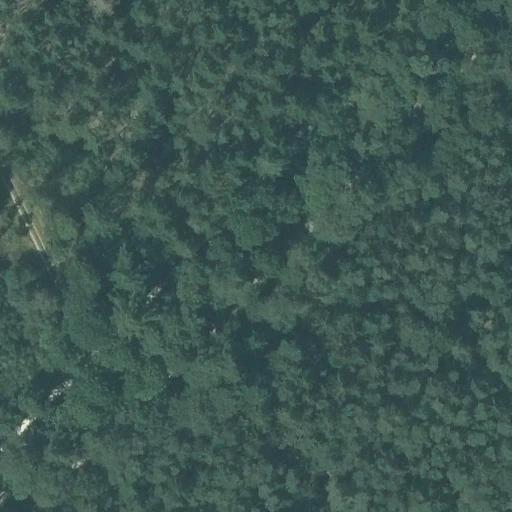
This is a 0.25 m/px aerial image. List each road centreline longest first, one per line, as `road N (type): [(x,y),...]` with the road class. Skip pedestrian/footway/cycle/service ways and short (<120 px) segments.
road 1 (track): [(511,7),(124,417)]
road 2 (track): [(0,142),(95,352)]
road 3 (track): [(124,417),(35,511)]
